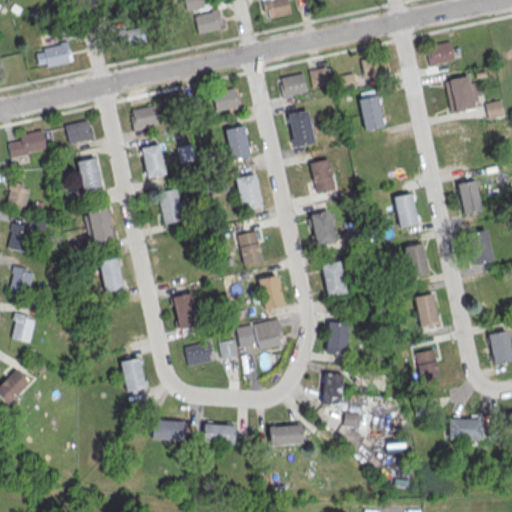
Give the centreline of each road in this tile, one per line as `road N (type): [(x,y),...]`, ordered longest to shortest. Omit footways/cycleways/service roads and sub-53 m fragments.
road 1 (residential): [(248,54),(305,322),(287,381),(264,399),(188,395),(164,377),(100,87)]
road 2 (residential): [(504,0),(0,108)]
road 3 (residential): [(511,386),(487,389),(469,371),(396,22)]
